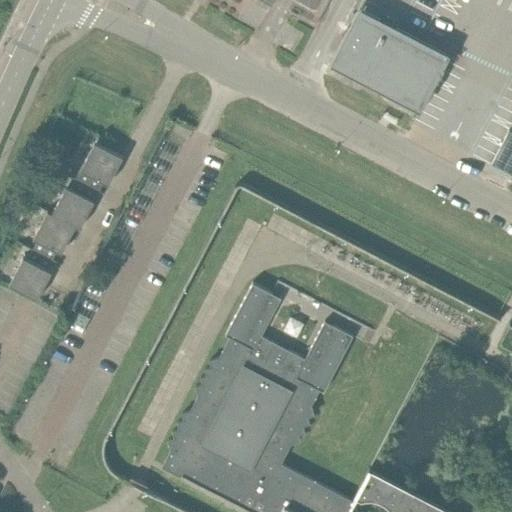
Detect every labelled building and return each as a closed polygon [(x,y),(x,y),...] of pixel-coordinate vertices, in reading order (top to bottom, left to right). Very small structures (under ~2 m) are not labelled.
[(443,57),(361,14),(337,62),(418,104),(443,57)] [(511,132),(509,131),(491,165),(511,175),(511,132)] [(75,179),(99,191),(104,182),(108,184),(123,157),(94,142),(75,179)] [(51,214),(75,226),(80,228),(99,191),(75,179),(70,188),(65,186),(51,214)] [(32,250),(52,260),(57,251),(61,253),(75,226),(51,214),(47,211),(33,238),(37,241),(32,250)] [(9,284),(33,297),(37,299),(52,272),(47,269),(52,260),(32,250),(28,259),(23,257),(9,284)] [(174,437),(167,439),(170,449),(161,466),(250,511),(450,511),(372,471),(355,502),(281,462),(291,444),(301,441),(299,434),(305,432),(303,425),(310,423),(308,417),(315,414),(311,404),(321,387),(324,388),(353,332),(328,319),(307,358),(259,333),(280,292),(254,279),(227,331),(230,334),(218,356),(209,359),(211,366),(204,368),(206,375),(199,377),(201,383),(195,386),(197,394),(190,410),(181,412),(183,419),(176,421),(178,428),(172,430),(174,437)]
